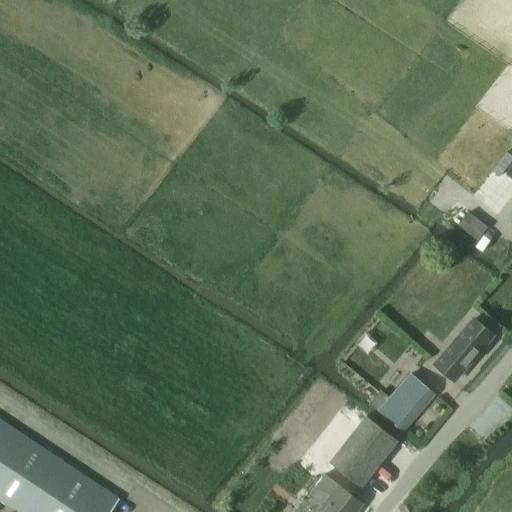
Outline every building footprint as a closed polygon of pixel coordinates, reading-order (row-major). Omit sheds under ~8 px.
[(468,213),(457,226),(474,240),(484,227),(468,213)] [(451,353),(437,368),(453,381),(492,334),(469,315),(459,327),(464,331),(447,350),(451,353)] [(379,383),(387,370),(376,364),(374,368),(368,365),(363,374),(379,383)] [(380,392),(369,405),(397,429),(429,391),(410,375),(389,400),(380,392)] [(360,489),(397,442),(366,417),(329,464),(360,489)] [(0,500),(17,511),(109,511),(118,500),(0,420),(0,500)] [(318,511),(354,511),(361,504),(324,475),(308,495),(314,500),(323,507),(318,511)] [(314,500),(304,511),(318,511),(323,507),(314,500)]
